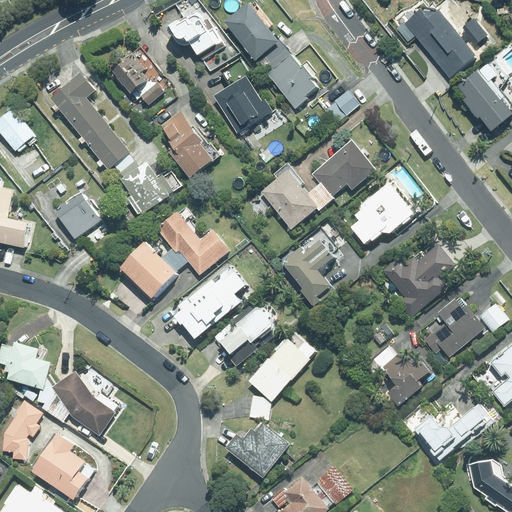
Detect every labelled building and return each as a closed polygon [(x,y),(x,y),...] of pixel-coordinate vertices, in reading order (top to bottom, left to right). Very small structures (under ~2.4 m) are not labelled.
[(250,2),(226,21),(256,60),(281,42),(250,2)] [(425,10),(407,24),(451,78),(478,56),(442,12),(425,10)] [(201,55),(223,41),(215,28),(211,31),(199,12),(191,17),(190,16),(170,28),(180,44),(183,41),(186,46),(192,42),(201,55)] [(476,20),(465,29),(478,45),(489,36),(476,20)] [(295,56),(270,74),(297,108),(309,98),(307,95),(319,87),(312,79),(315,76),(307,66),(304,68),(295,56)] [(141,61),(141,60),(139,60),(135,60),(132,59),(120,57),(118,70),(114,73),(132,95),(151,80),(144,72),(147,69),(141,61)] [(491,64),(461,88),(496,131),(511,118),(511,110),(505,102),(508,99),(495,82),(501,77),(491,64)] [(52,98),(110,170),(132,152),(89,98),(98,90),(84,73),(52,98)] [(249,76),(216,96),(239,132),(274,110),(267,98),(264,100),(249,76)] [(37,135),(15,108),(0,119),(0,129),(17,151),(37,135)] [(172,152),(192,178),(216,160),(203,142),(205,141),(182,111),(162,126),(179,147),(172,152)] [(355,140),(314,174),(333,197),(349,183),(354,189),(379,169),(355,140)] [(131,201),(141,216),(177,192),(165,174),(160,177),(149,162),(122,180),(134,199),(131,201)] [(321,207),(291,169),(263,191),(293,228),(321,207)] [(417,213),(393,182),(368,202),(370,205),(358,214),(363,221),(355,227),(369,245),(389,229),(392,233),(417,213)] [(15,189),(0,186),(0,241),(26,246),(31,222),(9,218),(15,189)] [(103,220),(83,192),(57,210),(76,238),(103,220)] [(181,212),(160,228),(179,252),(182,250),(202,275),(232,251),(215,230),(202,240),(181,212)] [(291,256),(288,265),(306,288),(303,289),(316,305),(323,300),(320,296),(333,286),(321,270),(337,257),(322,238),(307,250),(304,246),(291,256)] [(179,272),(148,242),(121,270),(152,299),(179,272)] [(400,303),(413,318),(450,287),(444,280),(460,267),(442,244),(421,262),(416,256),(407,264),(402,258),(386,272),(407,297),(400,303)] [(177,300),(180,304),(169,312),(186,335),(190,332),(198,342),(237,310),(239,304),(253,299),(252,284),(241,264),(177,300)] [(443,348),(450,358),(489,328),(470,304),(466,308),(459,299),(441,313),(448,322),(425,340),(436,354),(443,348)] [(511,317),(500,303),(484,316),(497,332),(511,320),(511,317)] [(241,326),(220,343),(238,366),(261,348),(255,342),(275,326),(272,324),(279,319),(278,318),(280,316),(272,305),(270,307),(269,306),(262,311),(260,308),(240,324),(241,326)] [(372,335),(380,345),(395,334),(387,324),(372,335)] [(271,399),(255,395),(250,416),(269,420),(273,401),(274,401),(319,352),(297,332),(251,381),(271,399)] [(12,372),(10,379),(46,389),(54,362),(39,358),(41,349),(16,342),(15,347),(4,344),(0,359),(0,361),(10,365),(8,371),(12,372)] [(390,393),(400,406),(426,385),(422,379),(432,371),(429,366),(417,364),(406,351),(399,356),(391,345),(376,357),(399,385),(390,393)] [(511,346),(494,361),(505,375),(508,372),(511,377),(511,378),(496,391),(507,405),(511,401),(511,346)] [(54,387),(74,416),(101,436),(118,412),(95,396),(78,371),(54,387)] [(22,409),(5,433),(4,451),(15,451),(15,458),(28,459),(30,435),(30,434),(34,436),(42,426),(38,423),(45,414),(26,401),(21,407),(22,409)] [(418,429),(442,459),(490,421),(487,418),(491,415),(482,404),(453,427),(441,426),(433,416),(418,429)] [(240,434),(229,449),(265,477),(292,443),(266,422),(258,432),(254,428),(245,439),(240,434)] [(61,434),(35,471),(76,499),(91,478),(81,471),(87,462),(73,452),(78,445),(61,434)] [(511,511),(511,480),(497,470),(495,460),(469,464),(472,480),(475,480),(476,486),(476,487),(511,510),(511,511)] [(283,511),(326,511),(355,489),(337,467),(313,487),(306,477),(289,491),(286,487),(273,498),(281,507),(292,498),(295,501),(283,511)] [(46,503),(19,484),(0,511),(66,511),(48,499),(46,503)]
